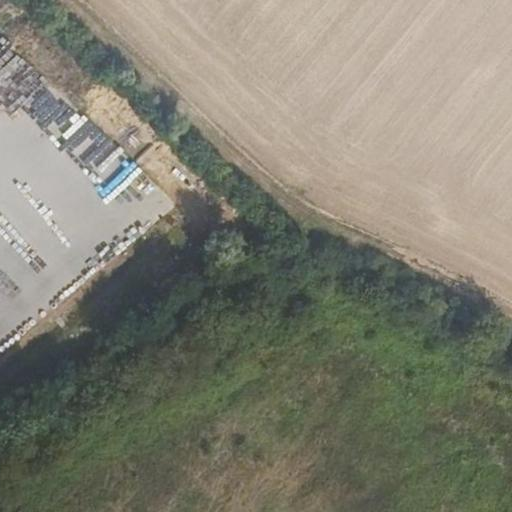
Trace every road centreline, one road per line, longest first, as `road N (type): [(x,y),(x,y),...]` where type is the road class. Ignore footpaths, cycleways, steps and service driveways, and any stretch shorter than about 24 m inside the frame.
road 1 (track): [(63,0),(289,215),(511,320)]
road 2 (track): [(310,225),(295,249),(196,302),(0,445)]
